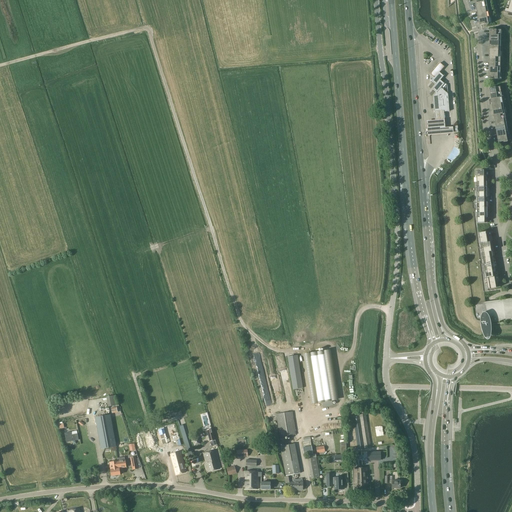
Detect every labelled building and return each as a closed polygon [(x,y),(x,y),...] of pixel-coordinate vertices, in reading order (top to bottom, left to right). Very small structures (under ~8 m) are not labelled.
[(479,19),(478,20),(479,25),(480,25),(481,25),(483,25),(484,24),(485,25),(488,25),(488,24),(492,23),(491,21),(491,17),(489,17),(489,18),(479,19)] [(444,66),(439,62),(430,73),(434,77),(444,66)] [(439,73),(432,81),(432,82),(435,84),(436,85),(432,89),(433,90),(435,92),(436,93),(433,97),(433,103),(434,113),(435,113),(435,112),(435,111),(448,110),(448,111),(448,112),(449,112),(448,94),(440,88),(444,84),(443,83),(440,81),(440,80),(443,76),(442,75),(440,73),(439,73)] [(494,110),(492,110),(493,116),(495,115),(505,114),(506,114),(505,108),(504,108),(494,110)] [(426,122),(428,137),(453,135),(453,128),(446,129),(444,111),(435,112),(436,121),(426,122)] [(485,302),(474,303),(477,324),(480,324),(480,325),(481,327),(481,329),(482,332),(482,333),(483,334),(483,335),(484,336),(484,337),(484,338),(485,338),(490,337),(490,338),(490,337),(490,336),(491,335),(491,334),(491,332),(491,330),(491,328),(491,325),(491,323),(511,319),(511,298),(490,301),(485,302)] [(331,349),(304,353),(312,404),(339,400),(331,349)] [(298,355),(288,357),(293,390),(303,388),(298,355)] [(114,396),(107,397),(109,407),(116,405),(114,396)] [(292,412),(276,414),(280,437),(296,435),(292,412)] [(366,414),(353,416),(357,447),(364,446),(365,449),(371,448),(366,414)] [(95,417),(101,449),(116,447),(110,415),(95,417)] [(67,442),(79,440),(77,434),(71,435),(71,432),(65,433),(67,442)] [(187,437),(183,438),(187,453),(191,452),(190,447),(187,437)] [(281,447),(281,448),(286,476),(300,473),(294,444),(281,447)] [(304,456),(313,454),(312,446),(303,448),(304,456)] [(268,453),(266,448),(257,451),(259,456),(268,453)] [(151,458),(150,458),(151,462),(152,462),(153,466),(159,464),(158,459),(160,459),(158,450),(153,452),(154,453),(150,454),(151,458)] [(207,472),(220,469),(215,451),(204,454),(207,464),(205,465),(207,472)] [(171,454),(176,475),(186,472),(181,452),(171,454)] [(381,452),(367,452),(367,461),(381,460),(381,452)] [(136,457),(130,458),(133,469),(138,468),(137,463),(140,462),(139,458),(136,459),(136,457)] [(124,458),(117,459),(118,461),(119,468),(126,467),(126,466),(127,466),(126,464),(125,460),(124,460),(124,458)] [(316,458),(308,459),(311,478),(319,477),(316,458)] [(112,462),(110,462),(112,476),(113,476),(115,476),(116,475),(120,475),(119,468),(118,461),(116,461),(116,460),(112,461),(112,462)] [(228,476),(237,473),(235,466),(226,468),(228,476)] [(367,468),(354,468),(356,488),(368,487),(367,468)] [(245,489),(258,489),(258,477),(262,477),(262,472),(258,472),(258,471),(246,471),(245,489)] [(332,474),(326,474),(327,487),(332,487),(332,485),(335,485),(335,481),(332,481),(332,478),(332,474)] [(400,481),(389,481),(389,476),(385,476),(385,483),(392,483),(392,488),(400,488),(400,481)] [(342,490),(342,489),(342,482),(342,477),(334,477),(334,478),(332,478),(332,481),(335,481),(335,485),(335,490),(338,489),(338,490),(342,490)] [(298,480),(293,480),(293,483),(291,482),(291,490),(298,490),(299,490),(302,490),(304,489),(303,483),(302,483),(302,479),(298,480)]
